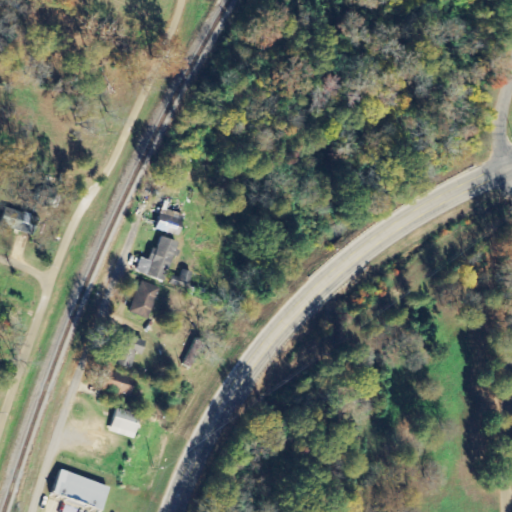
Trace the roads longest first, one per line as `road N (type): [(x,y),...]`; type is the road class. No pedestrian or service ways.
road 1 (tertiary): [(174,511),(204,429),(258,343),(344,257),(511,161)]
road 2 (residential): [(0,415),(45,280),(109,168),(178,0)]
